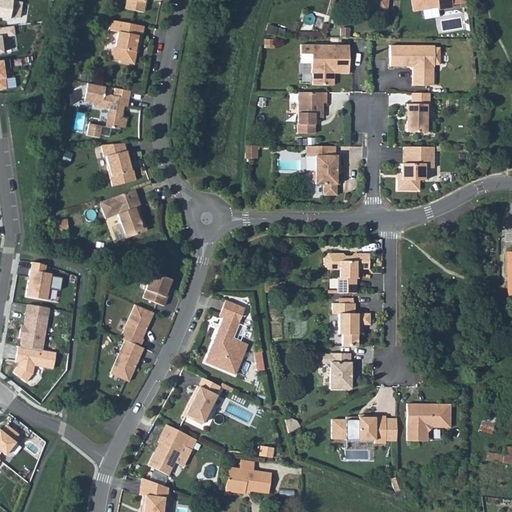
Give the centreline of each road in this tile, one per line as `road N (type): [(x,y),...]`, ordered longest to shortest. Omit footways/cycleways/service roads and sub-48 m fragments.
road 1 (track): [(100,287),(103,262),(39,244),(58,94),(74,59),(83,0)]
road 2 (residential): [(110,461),(177,343),(197,291),(207,221)]
road 3 (residential): [(207,221),(174,182),(159,134),(183,0)]
road 4 (residential): [(371,219),(207,221)]
road 5 (residential): [(0,313),(11,236),(0,158)]
road 6 (residential): [(389,219),(389,374)]
road 7 (residential): [(110,461),(0,397)]
road 8 (residential): [(511,183),(389,219)]
